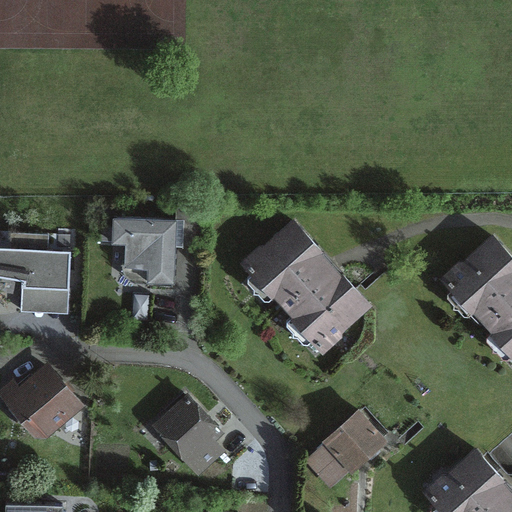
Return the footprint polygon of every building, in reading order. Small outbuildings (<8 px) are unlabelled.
[(171,282),(174,220),(112,217),(111,242),(125,243),(124,266),(147,267),(146,280),(171,282)] [(248,256),(248,264),(246,265),(318,345),(320,343),(328,344),(338,335),(338,327),(365,302),(329,262),(293,222),(266,247),(258,246),(248,256)] [(448,271),(447,279),(445,281),(511,354),(511,259),(493,238),(466,262),(458,262),(448,271)] [(68,310),(71,248),(0,244),(0,274),(21,276),(21,308),(68,310)] [(54,422),(76,403),(47,368),(10,400),(27,420),(27,425),(34,433),(44,434),(53,427),(54,422)] [(209,439),(218,430),(204,415),(187,396),(155,426),(186,459),(197,470),(219,450),(209,439)] [(357,411),(324,440),(306,458),(331,485),(350,468),(365,455),(383,439),(357,411)] [(431,484),(430,492),(428,494),(444,511),(511,511),(511,491),(476,451),(448,475),(441,475),(431,484)] [(61,511),(61,504),(4,501),(3,511),(61,511)]
